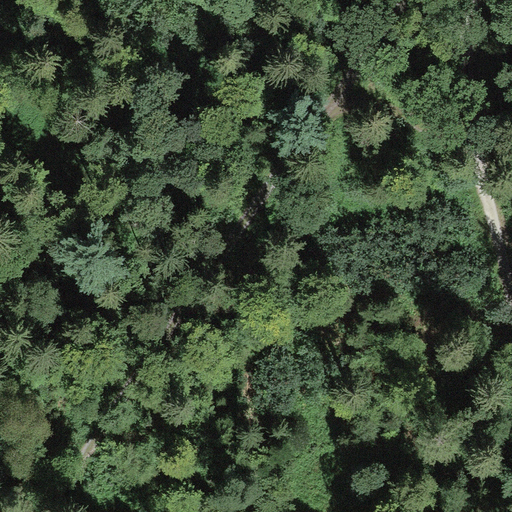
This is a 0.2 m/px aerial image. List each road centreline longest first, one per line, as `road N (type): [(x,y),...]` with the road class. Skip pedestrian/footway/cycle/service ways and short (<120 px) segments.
road 1 (track): [(408,0),(35,511)]
road 2 (track): [(511,315),(474,155),(474,0)]
road 3 (track): [(333,103),(393,108),(474,155)]
